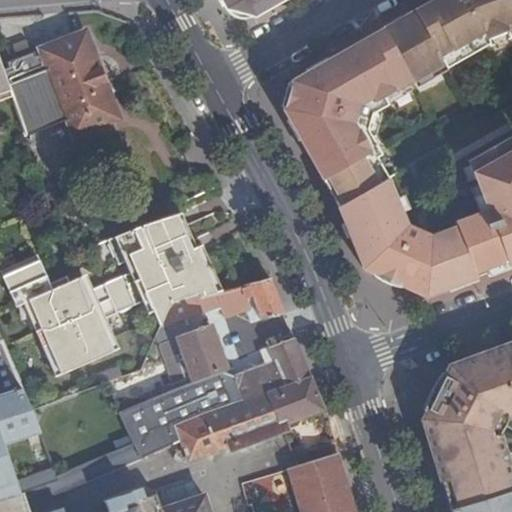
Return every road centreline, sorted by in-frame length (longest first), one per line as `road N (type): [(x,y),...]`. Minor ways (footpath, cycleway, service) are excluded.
road 1 (tertiary): [(215,80),(351,363)]
road 2 (residential): [(351,363),(511,305)]
road 3 (residential): [(350,0),(215,80)]
road 4 (tertiary): [(351,363),(400,511)]
